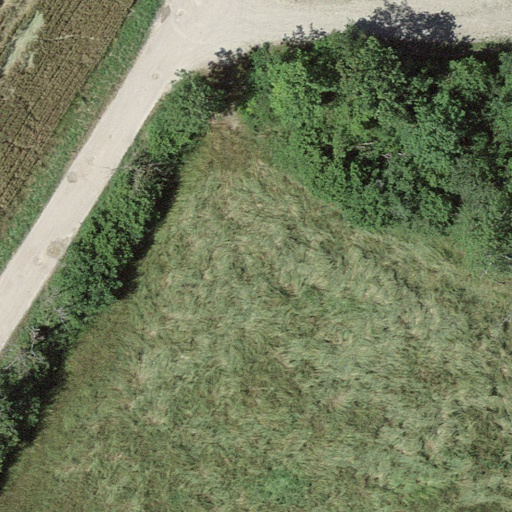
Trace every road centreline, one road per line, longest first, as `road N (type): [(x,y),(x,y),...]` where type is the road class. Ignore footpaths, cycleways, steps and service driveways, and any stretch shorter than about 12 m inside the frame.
road 1 (track): [(0,313),(187,0)]
road 2 (track): [(184,9),(359,30),(511,17)]
